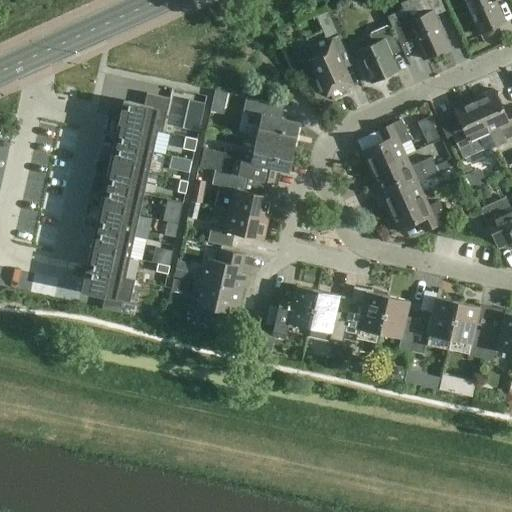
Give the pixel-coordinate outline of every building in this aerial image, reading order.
[(416,0),(424,16),(410,22),(409,21),(393,28),(405,55),(420,48),(425,60),(449,49),(435,17),(446,12),(440,0),(416,0)] [(494,0),(465,0),(481,35),(505,24),(494,0)] [(390,57),(401,52),(390,26),(370,35),(374,45),(359,51),(373,83),(397,73),(390,57)] [(341,71),(354,65),(341,35),(327,41),(325,36),(308,44),(315,58),(304,63),(319,95),(329,90),(334,101),(351,93),(341,71)] [(495,90),(475,99),(495,145),(496,145),(511,137),(511,110),(505,113),(495,90)] [(158,131),(157,132),(162,133),(170,99),(147,93),(144,105),(123,101),(118,122),(158,131)] [(257,140),(294,148),(300,124),(273,118),(276,104),(247,98),(244,112),(251,113),(248,123),(260,126),(257,140)] [(495,145),(475,99),(454,108),(465,131),(454,136),(464,159),(469,157),(472,164),(499,152),(496,145),(495,145)] [(370,172),(407,156),(402,145),(412,140),(402,120),(380,131),(385,142),(361,152),(370,172)] [(153,152),(157,132),(158,131),(118,122),(114,144),(153,152)] [(197,140),(185,137),(183,149),(194,151),(197,140)] [(216,171),(259,180),(275,184),(278,170),(289,173),(294,148),(257,140),(254,153),(227,147),(226,152),(204,148),(200,167),(216,171)] [(109,165),(148,173),(153,152),(114,144),(109,165)] [(412,167),(407,156),(370,172),(379,192),(436,166),(432,158),(412,167)] [(109,165),(104,186),(144,194),(148,173),(109,165)] [(379,192),(388,212),(425,195),(420,184),(440,175),(436,166),(379,192)] [(231,211),(268,219),(273,198),(255,194),(259,180),(216,171),(213,185),(220,186),(215,206),(231,210),(231,211)] [(188,182),(180,180),(177,192),(185,194),(188,182)] [(139,215),(144,194),(104,186),(100,207),(139,215)] [(425,195),(388,212),(397,232),(421,221),(426,232),(448,222),(439,202),(430,207),(425,195)] [(497,245),(511,238),(511,209),(511,210),(506,198),(481,210),(497,245)] [(139,215),(100,207),(95,228),(134,237),(139,215)] [(268,219),(231,211),(226,232),(211,229),(208,243),(232,248),(235,234),(263,241),(268,219)] [(90,249),(130,258),(134,237),(95,228),(90,249)] [(90,249),(86,270),(125,278),(130,258),(90,249)] [(198,272),(195,281),(244,292),(247,276),(236,274),(238,267),(243,268),(246,255),(221,250),(219,261),(208,259),(205,273),(198,272)] [(156,271),(168,274),(171,259),(160,256),(156,271)] [(130,303),(135,280),(125,278),(86,270),(81,292),(104,297),(102,309),(119,313),(122,301),(130,303)] [(244,292),(195,281),(193,291),(201,293),(196,307),(208,310),(205,321),(230,327),(233,314),(228,313),(229,306),(240,309),(244,292)] [(275,327),(273,336),(285,339),(288,328),(307,332),(308,328),(310,328),(318,291),(297,286),(293,302),(281,299),(279,308),(275,327)] [(380,334),(388,297),(383,296),(384,292),(372,289),(371,293),(367,292),(362,313),(350,310),(351,305),(348,319),(342,348),(343,348),(345,347),(347,347),(348,346),(350,345),(351,343),(352,342),(353,341),(356,341),(359,329),(380,334)] [(340,296),(318,291),(310,328),(331,333),(329,345),(342,348),(348,319),(336,317),(340,296)] [(410,302),(388,297),(380,334),(401,339),(399,351),(412,353),(412,352),(418,325),(405,322),(410,302)] [(450,340),(459,303),(437,298),(432,318),(420,316),(421,310),(418,325),(412,352),(424,355),(429,335),(450,340)] [(480,307),(459,303),(450,340),(471,345),(469,356),(481,359),(488,331),(476,328),(480,307)] [(270,306),(266,325),(275,327),(279,308),(270,306)] [(488,331),(481,359),(494,362),(496,350),(511,353),(511,314),(505,313),(500,334),(488,331)]
